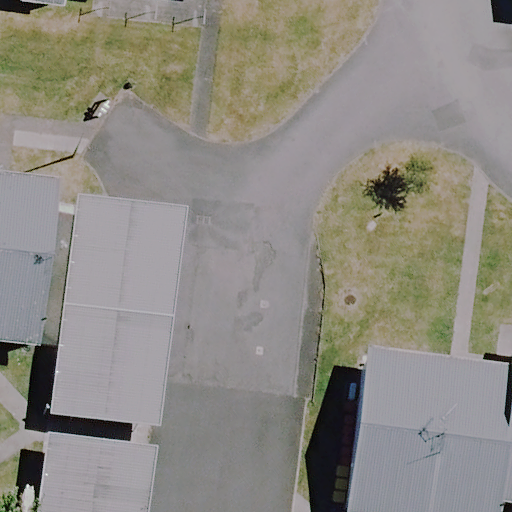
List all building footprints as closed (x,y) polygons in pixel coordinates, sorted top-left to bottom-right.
[(0,0),(0,16),(60,22),(62,0),(0,0)] [(0,341),(44,346),(60,186),(0,179),(0,341)] [(324,291),(149,276),(138,404),(313,420),(324,291)] [(499,511),(500,500),(511,397),(511,367),(365,351),(347,511),(350,511),(499,511)] [(511,397),(500,500),(511,501),(511,397)]
